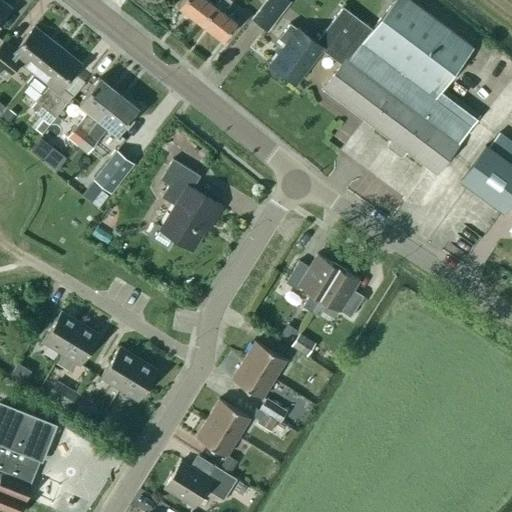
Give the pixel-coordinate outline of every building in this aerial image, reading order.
[(0,0),(0,44),(3,41),(0,39),(0,20),(10,8),(0,0)] [(182,0),(178,6),(200,23),(214,5),(207,0),(182,0)] [(222,11),(230,0),(229,0),(217,0),(214,5),(200,23),(222,40),(236,22),(222,11)] [(264,0),(250,19),(266,32),(290,1),(288,0),(264,0)] [(391,140),(388,144),(388,147),(399,155),(402,155),(405,151),(435,173),(469,129),(431,102),(472,47),(409,0),(393,0),(372,29),(368,26),(342,62),(322,89),(391,140)] [(368,26),(342,7),(315,42),(297,29),(270,64),(295,83),(322,48),(342,62),(368,26)] [(0,73),(1,73),(6,77),(18,62),(33,73),(56,44),(34,26),(14,51),(3,41),(0,44),(0,73)] [(48,85),(35,101),(55,116),(71,96),(60,87),(79,63),(56,44),(33,73),(48,85)] [(72,140),(77,144),(117,93),(98,78),(78,103),(88,110),(78,123),(77,123),(67,136),(72,140)] [(97,139),(97,138),(107,126),(117,134),(137,109),(117,93),(77,144),(87,152),(97,139)] [(0,118),(6,124),(7,123),(15,114),(7,107),(0,115),(0,118)] [(485,146),(460,179),(503,210),(511,197),(511,141),(499,131),(487,148),(485,146)] [(52,147),(42,160),(55,170),(65,157),(52,147)] [(99,178),(113,189),(130,167),(116,156),(99,178)] [(175,239),(191,249),(206,224),(209,226),(221,206),(192,188),(199,176),(172,159),(160,179),(168,184),(161,196),(174,205),(161,226),(157,224),(152,225),(147,233),(149,238),(167,249),(166,250),(168,250),(175,239)] [(295,289),(298,285),(310,293),(302,306),(310,311),(337,266),(317,254),(309,267),(298,260),(285,282),(295,289)] [(326,303),(349,317),(363,296),(352,289),(358,279),(337,266),(310,311),(318,316),(326,303)] [(60,311),(42,341),(61,353),(79,323),(60,311)] [(79,364),(98,334),(79,323),(61,353),(79,364)] [(286,324),(278,337),(289,343),(297,330),(286,324)] [(299,333),(291,346),(306,356),(315,343),(299,333)] [(285,359),(254,340),(242,359),(273,378),(285,359)] [(118,347),(100,377),(119,388),(137,358),(118,347)] [(137,358),(119,388),(137,400),(156,370),(137,358)] [(231,378),(261,397),(273,378),(242,359),(231,378)] [(22,379),(27,370),(16,365),(11,373),(22,379)] [(67,387),(59,382),(56,380),(47,396),(67,408),(68,408),(77,393),(76,393),(67,387)] [(275,403),(273,402),(266,398),(259,409),(273,419),(281,407),(275,403)] [(206,418),(237,436),(249,418),(218,399),(206,418)] [(0,508),(9,511),(19,511),(30,486),(29,485),(36,468),(32,466),(36,457),(40,458),(53,425),(0,403),(0,508)] [(267,416),(260,412),(254,408),(250,415),(258,420),(256,423),(270,432),(276,421),(267,416)] [(111,422),(104,418),(100,425),(108,429),(111,422)] [(225,455),(237,436),(206,418),(195,436),(225,455)] [(226,455),(219,468),(196,454),(189,467),(180,461),(163,487),(193,506),(205,488),(222,500),(236,478),(228,474),(236,461),(226,455)] [(243,496),(250,485),(238,479),(232,490),(243,496)]
